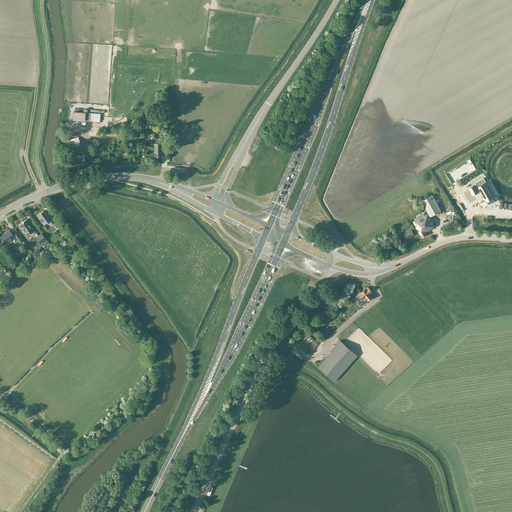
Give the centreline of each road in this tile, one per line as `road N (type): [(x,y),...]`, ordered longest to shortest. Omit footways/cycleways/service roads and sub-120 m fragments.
road 1 (unclassified): [(194,511),(265,354),(304,313),(329,266)]
road 2 (primary): [(368,1),(269,226)]
road 3 (primary): [(287,233),(368,1)]
road 4 (primary): [(179,441),(282,245)]
road 5 (primary): [(263,237),(179,441)]
road 6 (tertiary): [(223,188),(267,103),(337,0)]
road 7 (track): [(36,62),(25,155),(40,194)]
